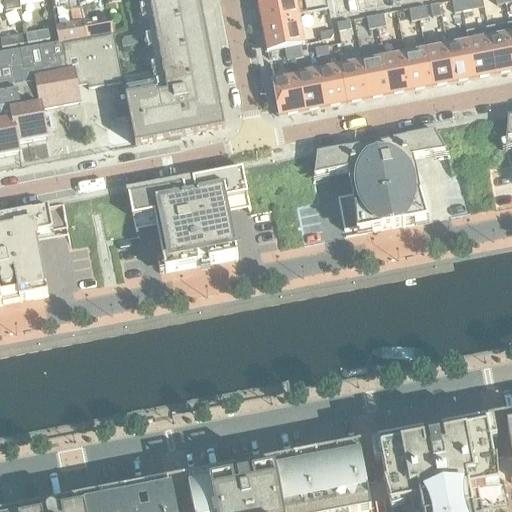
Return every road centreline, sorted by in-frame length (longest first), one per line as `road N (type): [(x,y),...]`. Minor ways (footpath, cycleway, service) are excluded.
road 1 (residential): [(0,330),(511,229)]
road 2 (residential): [(0,471),(511,373)]
road 3 (residential): [(254,142),(511,94)]
road 4 (residential): [(254,142),(0,193)]
road 5 (residential): [(254,142),(227,0)]
